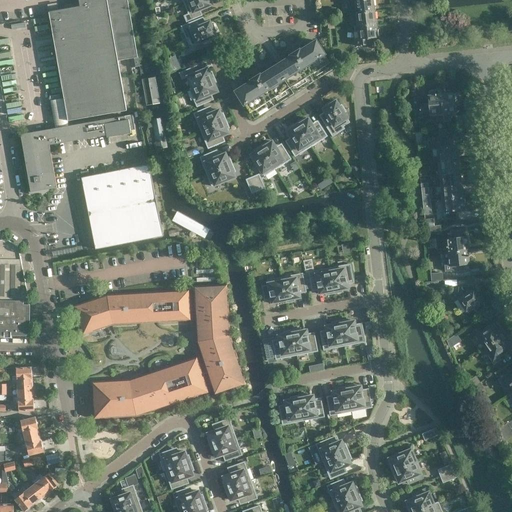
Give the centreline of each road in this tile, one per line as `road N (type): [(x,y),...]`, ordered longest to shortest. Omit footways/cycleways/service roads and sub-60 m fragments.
road 1 (residential): [(222,511),(186,420),(84,491)]
road 2 (residential): [(380,297),(361,77)]
road 3 (residential): [(509,253),(480,57)]
road 4 (residential): [(388,511),(372,449),(388,390),(386,362)]
road 5 (unknown): [(34,234),(63,216),(70,161),(132,148)]
road 6 (unknown): [(0,28),(16,30),(27,43),(34,79),(29,114),(1,136)]
road 7 (unclassified): [(54,344),(34,234),(16,222)]
road 8 (residential): [(361,77),(345,75),(250,129)]
